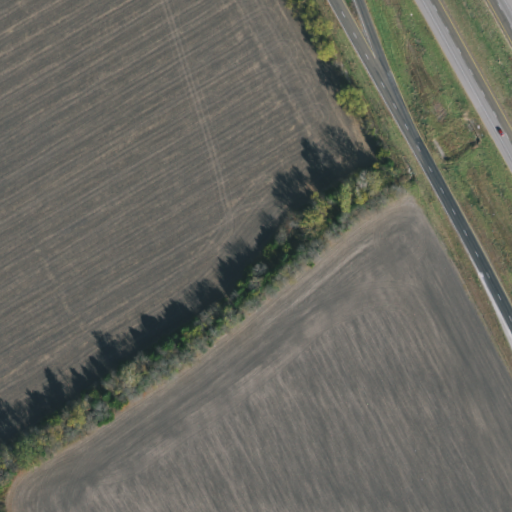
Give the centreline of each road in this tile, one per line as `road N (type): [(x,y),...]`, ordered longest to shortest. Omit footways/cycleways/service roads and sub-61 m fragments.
road 1 (secondary): [(341,0),(511,318)]
road 2 (motorway): [(432,0),(511,142)]
